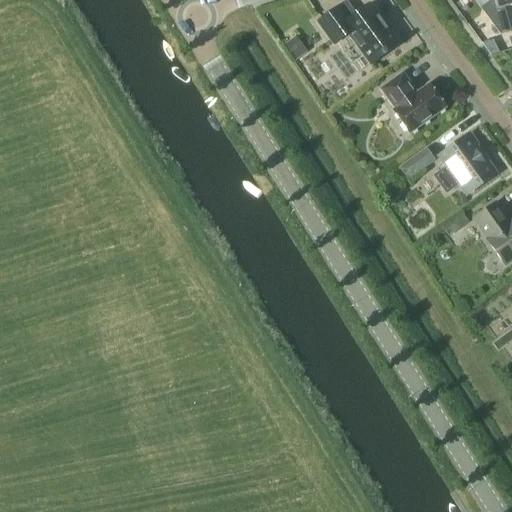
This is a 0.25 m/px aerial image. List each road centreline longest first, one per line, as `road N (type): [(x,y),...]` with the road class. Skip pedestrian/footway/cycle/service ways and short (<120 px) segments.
road 1 (tertiary): [(501,511),(187,15)]
road 2 (residential): [(511,135),(412,0)]
